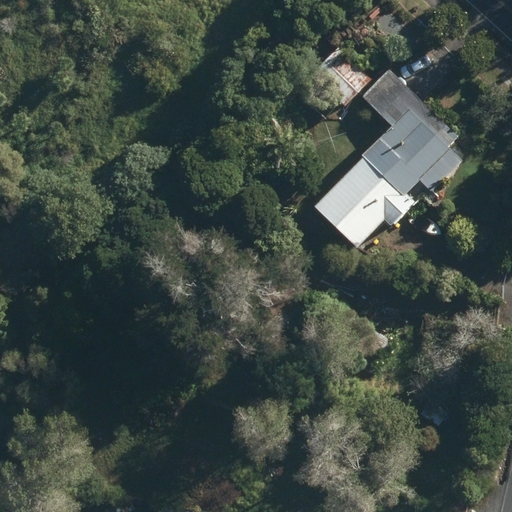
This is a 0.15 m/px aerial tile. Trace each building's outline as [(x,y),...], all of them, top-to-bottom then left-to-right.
[(311,107),(324,119),(340,102),(345,107),(371,79),(338,48),(312,77),(327,90),(311,107)] [(313,206),(356,247),(380,223),(384,228),(388,223),(390,226),(414,202),(406,193),(419,181),(430,192),(462,161),(448,148),(458,138),(408,88),(381,115),(391,126),(313,206)] [(286,324),(303,296),(281,284),(265,312),(286,324)] [(349,360),(374,373),(391,342),(366,328),(349,360)] [(422,416),(440,427),(448,413),(430,402),(422,416)]
